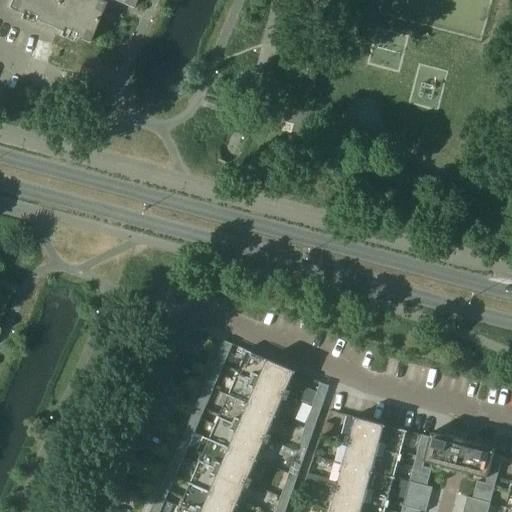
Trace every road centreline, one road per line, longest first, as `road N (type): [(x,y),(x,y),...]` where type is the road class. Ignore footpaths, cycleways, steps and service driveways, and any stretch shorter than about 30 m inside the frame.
road 1 (tertiary): [(511,292),(0,155)]
road 2 (tertiary): [(0,185),(511,318)]
road 3 (residential): [(474,410),(350,372),(201,309),(188,315)]
road 4 (residential): [(103,511),(188,315)]
